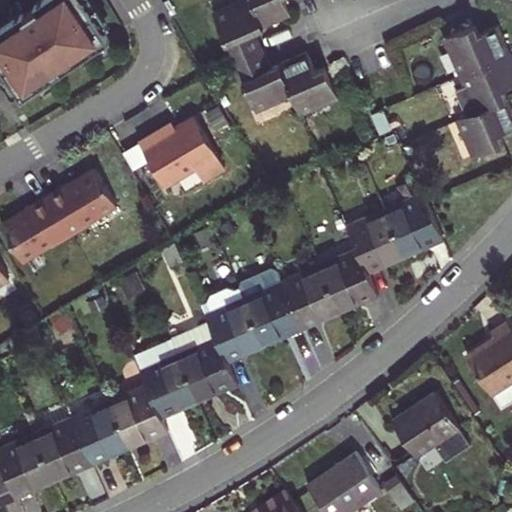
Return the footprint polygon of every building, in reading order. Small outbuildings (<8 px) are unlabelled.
[(111,36),(87,0),(37,0),(0,25),(0,58),(24,94),(111,36)] [(235,60),(263,48),(255,29),(264,25),(253,0),(239,0),(214,10),(235,60)] [(253,0),(264,25),(292,14),(285,0),(253,0)] [(475,23),(445,36),(462,73),(511,51),(498,24),(479,33),(475,23)] [(235,60),(243,78),(256,109),(293,93),(280,62),(271,67),(263,48),(235,60)] [(316,70),(308,51),(280,62),(293,93),(302,112),(339,95),(326,65),(316,70)] [(511,53),(511,51),(462,73),(467,84),(457,89),(468,114),(508,96),(504,87),(511,83),(511,53)] [(459,119),(460,121),(449,126),(465,160),(506,141),(502,133),(511,127),(511,105),(508,96),(468,114),(459,119)] [(164,126),(141,140),(167,184),(197,166),(205,179),(227,166),(196,114),(167,131),(164,126)] [(96,163),(51,191),(74,231),(121,203),(96,163)] [(446,237),(424,189),(402,199),(403,203),(387,210),(405,251),(429,240),(430,244),(446,237)] [(74,231),(51,191),(2,219),(25,259),(74,231)] [(402,199),(386,206),(387,210),(403,203),(402,199)] [(386,206),(370,213),(371,217),(387,210),(386,206)] [(370,213),(348,223),(358,246),(370,271),(384,265),(382,261),(405,251),(387,210),(371,217),(370,213)] [(429,240),(405,251),(407,255),(430,244),(429,240)] [(365,301),(380,294),(370,271),(358,246),(336,255),(338,259),(322,266),(340,306),(364,296),(365,301)] [(405,251),(382,261),(384,265),(407,255),(405,251)] [(336,255),(320,262),(322,266),(338,259),(336,255)] [(0,259),(0,281),(10,275),(0,259)] [(320,262),(304,269),(306,273),(322,266),(320,262)] [(245,295),(247,299),(265,339),(288,329),(290,333),(304,327),(283,278),(279,268),(273,266),(243,279),(241,285),(245,295)] [(317,317),(340,306),(322,266),(306,273),(304,269),(283,278),(304,327),(318,321),(317,317)] [(241,349),(265,339),(247,299),(245,295),(241,285),(236,287),(228,285),(211,292),(208,299),(203,301),(211,321),(229,360),(243,354),(241,349)] [(364,296),(340,306),(342,311),(365,301),(364,296)] [(340,306),(317,317),(318,321),(342,311),(340,306)] [(511,324),(509,320),(493,331),(496,336),(468,353),(493,392),(495,390),(504,405),(511,399),(511,398),(511,397),(511,396),(511,324)] [(229,360),(211,321),(173,337),(199,395),(223,384),(225,389),(239,383),(229,360)] [(288,329),(265,339),(266,343),(290,333),(288,329)] [(176,405),(199,395),(173,337),(136,354),(148,381),(164,415),(178,409),(176,405)] [(265,339),(241,349),(243,354),(266,343),(265,339)] [(164,415),(148,381),(127,390),(128,394),(112,401),(130,442),(154,432),(155,435),(170,429),(164,415)] [(223,384),(199,395),(201,399),(225,389),(223,384)] [(437,389),(393,418),(417,453),(418,452),(425,463),(431,465),(465,443),(466,437),(459,426),(460,424),(437,389)] [(127,390),(111,397),(112,401),(128,394),(127,390)] [(199,395),(176,405),(178,409),(201,399),(199,395)] [(111,397),(95,404),(97,408),(112,401),(111,397)] [(73,414),(94,462),(109,456),(107,452),(130,442),(112,401),(97,408),(95,404),(73,414)] [(78,464),(80,468),(94,462),(73,414),(51,423),(53,427),(37,434),(55,474),(78,464)] [(53,427),(51,423),(35,430),(37,434),(53,427)] [(35,430),(19,437),(21,441),(37,434),(35,430)] [(154,432),(130,442),(132,445),(155,435),(154,432)] [(0,502),(0,503),(33,489),(32,485),(55,474),(37,434),(21,441),(19,437),(0,445),(0,502)] [(130,442),(107,452),(109,456),(132,445),(130,442)] [(356,450),(309,482),(329,511),(345,511),(382,487),(356,450)] [(80,468),(78,464),(55,474),(57,479),(80,468)] [(398,473),(385,482),(402,507),(415,498),(398,473)] [(55,474),(32,485),(33,489),(57,479),(55,474)] [(303,511),(287,487),(263,503),(267,509),(262,511),(303,511)] [(263,503),(251,511),(252,511),(262,511),(267,509),(263,503)]
